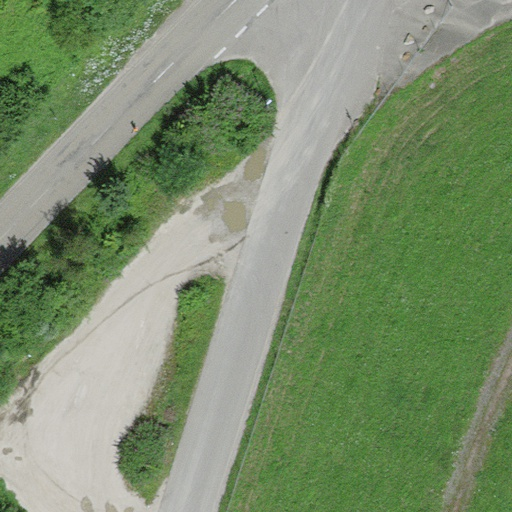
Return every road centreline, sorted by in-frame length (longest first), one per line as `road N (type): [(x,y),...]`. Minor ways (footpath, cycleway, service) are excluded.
road 1 (residential): [(352,0),(196,511)]
road 2 (residential): [(237,0),(0,237)]
road 3 (track): [(461,511),(511,378)]
